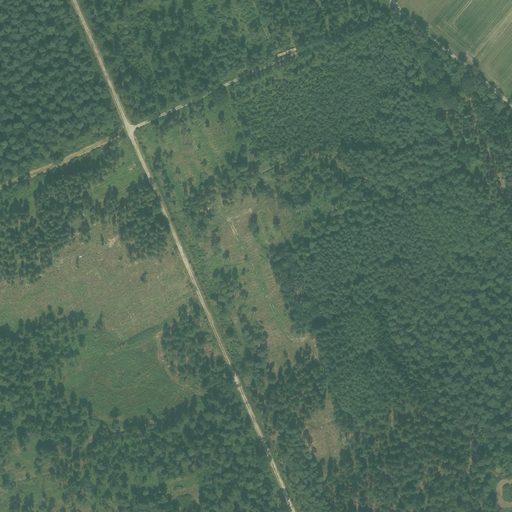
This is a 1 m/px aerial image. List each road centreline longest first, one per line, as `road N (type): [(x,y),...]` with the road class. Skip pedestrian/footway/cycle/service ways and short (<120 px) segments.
road 1 (track): [(293,511),(72,0)]
road 2 (track): [(0,187),(391,7)]
road 3 (unclassified): [(388,0),(511,108)]
